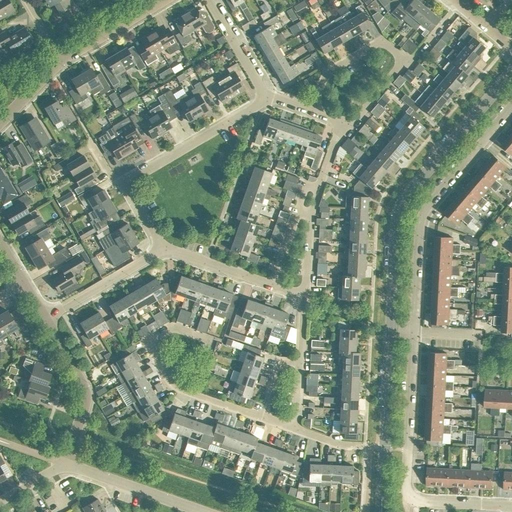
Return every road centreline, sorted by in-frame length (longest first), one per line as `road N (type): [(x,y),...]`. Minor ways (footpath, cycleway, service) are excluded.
road 1 (tertiary): [(390,330),(400,207),(511,71)]
road 2 (residential): [(511,506),(408,494),(413,332)]
road 3 (residential): [(413,332),(423,215),(511,107)]
road 4 (residential): [(262,418),(168,380),(146,342),(170,327),(212,345)]
road 5 (tertiary): [(380,511),(390,330)]
road 6 (residential): [(130,186),(265,95)]
road 7 (residential): [(44,318),(86,393),(64,464)]
road 8 (residential): [(199,511),(64,464)]
road 9 (residential): [(163,251),(44,318)]
road 10 (residential): [(402,60),(380,40),(325,75),(310,111)]
